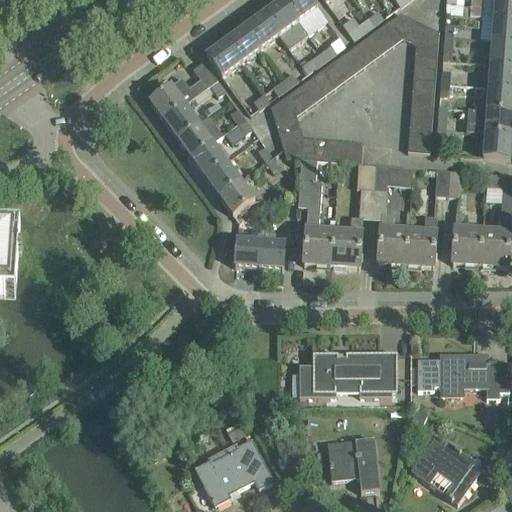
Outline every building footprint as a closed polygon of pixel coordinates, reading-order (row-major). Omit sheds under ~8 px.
[(298,25),(317,11),(309,0),(286,0),(282,4),(298,25)] [(408,0),(399,0),(396,3),(401,10),(411,3),(408,0)] [(511,0),(483,0),(482,20),(493,21),(511,22),(511,0)] [(308,39),(298,25),(282,4),(263,17),(279,39),(289,53),(308,39)] [(368,23),(373,30),(384,22),(378,15),(368,23)] [(279,39),(263,17),(244,31),(260,53),(279,39)] [(400,18),(380,32),(393,50),(403,43),(400,18)] [(438,36),(400,18),(403,43),(415,49),(438,36)] [(511,45),(511,22),(493,21),(492,44),(511,45)] [(353,22),(343,29),(354,44),(373,30),(368,23),(359,29),(353,22)] [(445,28),(444,41),(453,41),(454,29),(445,28)] [(260,53),(244,31),(225,45),(241,67),(260,53)] [(380,32),(371,39),(383,57),(393,50),(380,32)] [(415,49),(414,61),(436,62),(438,36),(415,49)] [(371,39),(361,46),(374,64),(383,57),(371,39)] [(453,41),(444,41),(443,53),(452,54),(453,41)] [(340,43),(321,57),(326,64),(346,50),(340,43)] [(511,45),(492,44),(490,68),(511,69),(511,45)] [(222,81),(241,67),(225,45),(206,59),(222,81)] [(361,46),(351,53),(364,71),(374,64),(361,46)] [(351,53),(342,60),(355,78),(364,71),(351,53)] [(302,71),(307,78),(326,64),(321,57),(302,71)] [(342,60),(332,68),(345,85),(355,78),(342,60)] [(435,74),(436,62),(414,61),(414,73),(435,74)] [(182,82),(149,105),(164,125),(186,108),(211,90),(218,85),(204,66),(194,74),(201,84),(190,92),(182,82)] [(332,68),(322,75),(335,92),(345,85),(332,68)] [(511,92),(511,69),(490,68),(488,91),(511,92)] [(283,85),(289,92),(307,78),(302,71),(283,85)] [(435,86),(435,74),(414,73),(413,85),(435,86)] [(322,75),(313,82),(326,99),(335,92),(322,75)] [(450,75),(441,75),(440,87),(449,88),(450,75)] [(313,82),(303,89),(316,106),(326,99),(313,82)] [(218,85),(211,90),(218,100),(225,95),(218,85)] [(289,92),(283,85),(273,92),(278,99),(289,92)] [(413,85),(412,97),(434,98),(435,86),(413,85)] [(449,88),(440,87),(440,100),(448,101),(449,88)] [(303,89),(293,96),(306,113),(316,106),(303,89)] [(511,92),(488,91),(487,114),(511,116),(511,92)] [(293,96),(271,112),(297,120),(306,113),(293,96)] [(412,97),(411,108),(433,110),(434,98),(412,97)] [(270,105),(264,98),(254,106),(259,113),(270,105)] [(203,114),(207,120),(221,110),(218,106),(203,114)] [(186,108),(164,125),(177,144),(200,127),(186,108)] [(411,108),(410,120),(432,122),(433,110),(411,108)] [(245,123),(238,112),(231,118),(238,128),(245,123)] [(297,120),(271,112),(279,138),(300,131),(297,120)] [(466,136),(485,137),(511,139),(511,135),(511,116),(487,114),(467,113),(466,136)] [(410,120),(409,132),(431,134),(432,122),(410,120)] [(200,127),(177,144),(191,162),(213,146),(222,140),(223,139),(209,121),(200,127)] [(438,121),(437,134),(446,135),(447,122),(438,121)] [(253,133),(245,123),(238,128),(239,129),(226,140),(233,149),(246,139),(253,133)] [(300,131),(279,138),(286,163),(303,142),(300,131)] [(409,132),(408,144),(430,146),(431,134),(409,132)] [(437,134),(436,146),(445,147),(446,135),(437,134)] [(510,163),(511,139),(485,137),(483,161),(510,163)] [(259,141),(252,147),(266,166),(273,160),(259,141)] [(303,142),(286,163),(301,164),(313,165),(315,143),(303,142)] [(315,143),(313,165),(314,165),(317,165),(325,166),(327,144),(315,143)] [(327,144),(325,166),(337,166),(339,145),(327,144)] [(408,144),(407,156),(429,158),(430,146),(408,144)] [(339,145),(337,166),(339,167),(349,167),(351,146),(339,145)] [(213,146),(191,162),(205,181),(227,165),(222,157),(213,146)] [(351,146),(349,167),(358,168),(361,168),(363,147),(351,146)] [(273,160),(266,166),(273,176),(280,170),(277,166),(273,160)] [(301,164),(299,194),(312,195),(312,187),(315,187),(317,165),(314,165),(313,165),(301,164)] [(227,165),(205,181),(219,200),(241,184),(227,165)] [(358,168),(357,193),(361,194),(374,195),(376,169),(361,168),(358,168)] [(376,169),(374,195),(386,196),(387,186),(408,188),(409,172),(388,170),(376,169)] [(435,199),(448,200),(450,175),(437,174),(435,199)] [(462,176),(450,175),(448,200),(460,201),(462,176)] [(487,178),(486,191),(503,192),(511,192),(511,180),(487,178)] [(241,184),(219,200),(233,220),(255,203),(241,184)] [(298,206),(298,211),(308,212),(307,219),(304,269),(331,271),(334,236),(318,235),(319,220),(322,187),(318,187),(315,187),(312,187),(312,195),(299,194),(298,206)] [(482,236),(480,270),(508,272),(511,223),(511,222),(511,192),(503,192),(500,221),(498,237),(482,236)] [(263,212),(276,212),(276,204),(263,204),(263,212)] [(276,204),(276,212),(289,213),(290,205),(276,204)] [(406,270),(408,236),(392,235),(393,219),(381,218),(378,268),(406,270)] [(455,223),(452,268),(480,270),(482,236),(467,234),(468,219),(459,218),(456,218),(455,223)] [(424,237),(408,236),(406,270),(433,272),(437,222),(425,221),(424,237)] [(334,236),(331,271),(359,273),(363,223),(351,222),(350,237),(334,236)] [(0,228),(0,298),(15,300),(17,274),(20,230),(0,228)] [(235,271),(259,273),(261,245),(237,244),(235,271)] [(285,247),(261,245),(259,273),(283,275),(285,247)] [(313,372),(300,372),(300,378),(300,403),(336,402),(336,398),(360,398),(360,402),(391,402),(391,398),(397,398),(397,358),(346,358),(338,358),(313,359),(313,372)] [(441,364),(417,364),(417,371),(417,389),(418,394),(434,394),(434,390),(441,390),(441,391),(442,391),(442,400),(462,400),(462,391),(486,391),(486,404),(499,404),(499,398),(510,398),(509,367),(496,367),(496,366),(487,366),(487,360),(441,360),(441,364)] [(416,413),(412,423),(423,428),(427,418),(416,413)] [(330,468),(329,468),(331,485),(359,483),(360,498),(379,496),(374,443),(355,445),(355,446),(328,449),(330,468)] [(195,473),(215,511),(231,503),(229,499),(255,486),(259,494),(274,486),(252,444),(237,452),(238,454),(212,467),(211,465),(195,473)] [(489,472),(474,465),(473,466),(447,446),(443,451),(434,444),(411,476),(457,509),(482,475),(485,477),(489,472)] [(511,469),(502,477),(510,490),(511,488),(511,469)] [(511,488),(510,490),(502,495),(511,509),(511,488)]
